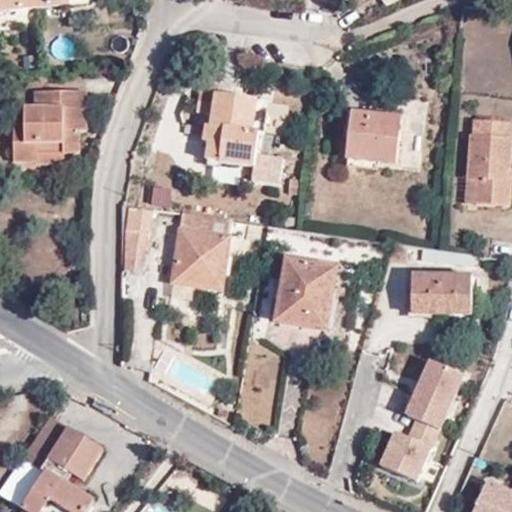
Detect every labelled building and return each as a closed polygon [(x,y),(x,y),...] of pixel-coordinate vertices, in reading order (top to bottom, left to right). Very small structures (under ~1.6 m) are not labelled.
[(66,2),(79,0),(0,0),(0,8),(2,8),(3,14),(67,8),(66,2)] [(511,80),(504,80),(502,97),(511,98),(511,80)] [(255,133),(259,97),(218,93),(218,87),(200,84),(197,110),(214,112),(212,126),(206,125),(205,140),(211,141),(208,158),(256,164),(260,133),(255,133)] [(80,109),(87,110),(86,91),(37,91),(37,109),(26,109),(26,126),(15,126),(15,161),(38,161),(39,154),(65,153),(78,153),(81,151),(80,132),(87,131),(86,119),(80,118),(80,109)] [(511,98),(502,97),(500,119),(511,120),(511,98)] [(399,167),(403,123),(354,117),(348,161),(399,167)] [(472,135),(469,178),(479,179),(477,205),(510,208),(511,184),(506,183),(507,169),(511,169),(511,122),(476,119),(474,135),(472,135)] [(408,123),(408,168),(420,168),(420,123),(408,123)] [(39,154),(38,161),(39,164),(66,163),(65,153),(39,154)] [(479,179),(469,178),(467,204),(477,205),(479,179)] [(224,292),(234,221),(184,213),(174,284),(224,292)] [(149,231),(129,228),(126,267),(143,270),(149,231)] [(326,330),(337,270),(289,261),(278,322),(326,330)] [(413,318),(472,319),(472,279),(412,278),(413,318)] [(429,361),(398,432),(434,448),(465,377),(429,361)] [(107,446),(57,415),(30,456),(52,469),(29,506),(39,511),(91,511),(102,496),(73,478),(77,470),(88,477),(107,446)] [(391,433),(377,470),(418,486),(433,448),(391,433)] [(511,511),(511,493),(488,483),(475,511),(511,511)]
